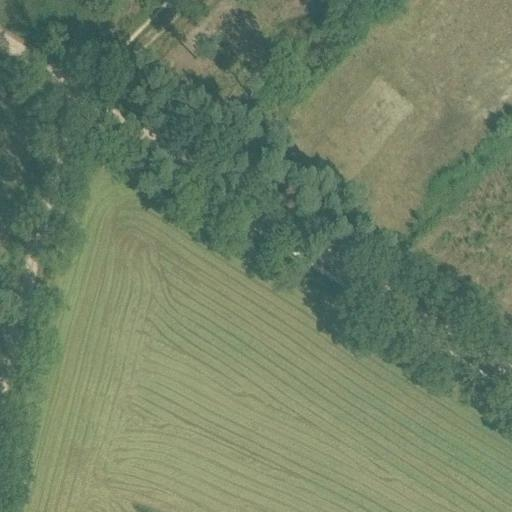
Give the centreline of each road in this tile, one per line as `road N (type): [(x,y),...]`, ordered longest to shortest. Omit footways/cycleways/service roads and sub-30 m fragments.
road 1 (track): [(511,374),(87,101)]
road 2 (track): [(77,113),(0,397)]
road 3 (track): [(184,0),(87,101)]
